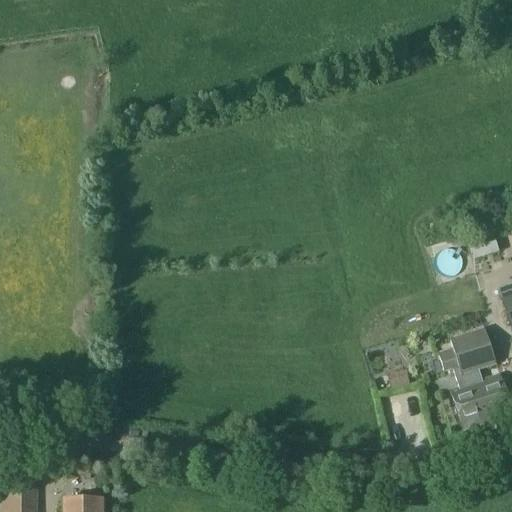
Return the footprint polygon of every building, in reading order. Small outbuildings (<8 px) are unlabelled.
[(470,245),(494,238),(491,229),(467,237),(470,245)] [(511,339),(509,340),(511,349),(511,296),(500,301),(511,334),(511,339)] [(477,315),(455,322),(457,328),(479,320),(477,315)] [(509,415),(501,385),(502,385),(499,376),(482,381),(478,370),(495,364),(484,330),(449,342),(452,351),(437,355),(443,373),(452,370),(458,390),(450,393),(462,430),(509,415)] [(386,376),(390,390),(409,386),(405,371),(386,376)] [(99,511),(100,503),(64,502),(63,511),(99,511)]
